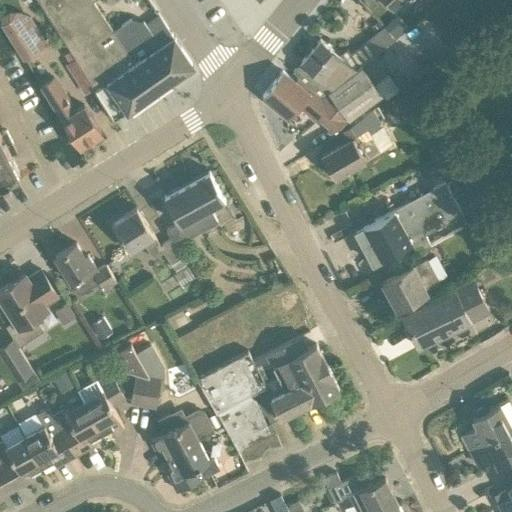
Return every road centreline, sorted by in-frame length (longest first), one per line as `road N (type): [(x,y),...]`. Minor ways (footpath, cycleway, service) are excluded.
road 1 (residential): [(388,417),(227,91)]
road 2 (residential): [(206,511),(388,417)]
road 3 (residential): [(64,205),(227,91)]
road 4 (residential): [(388,417),(511,346)]
road 5 (residential): [(159,511),(123,483),(85,484),(38,511)]
road 6 (residential): [(64,205),(0,83)]
